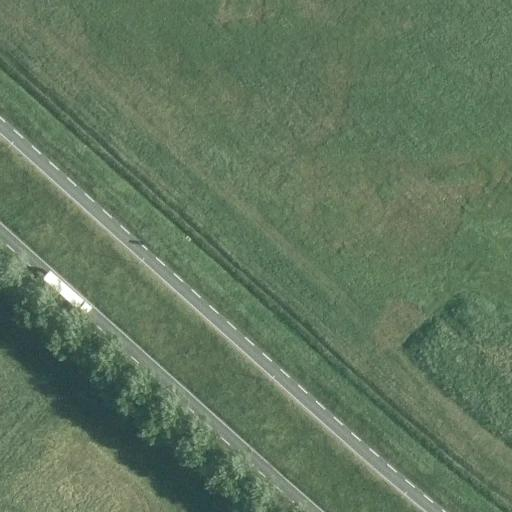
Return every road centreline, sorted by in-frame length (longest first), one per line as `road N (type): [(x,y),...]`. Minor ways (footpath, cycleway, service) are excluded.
road 1 (secondary): [(430,511),(0,128)]
road 2 (secondary): [(0,222),(322,511)]
